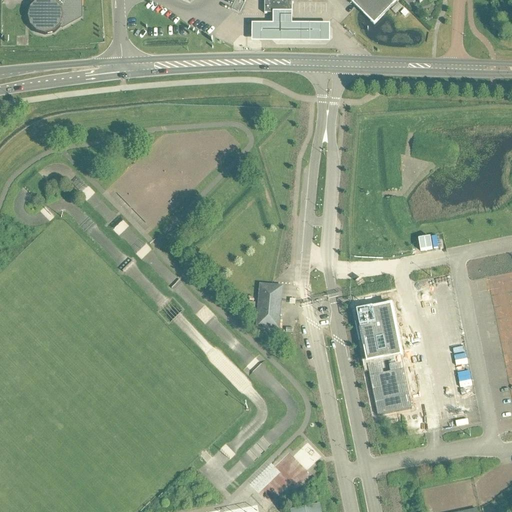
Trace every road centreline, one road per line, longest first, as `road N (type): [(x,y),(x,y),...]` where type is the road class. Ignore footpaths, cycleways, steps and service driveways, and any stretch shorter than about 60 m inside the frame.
road 1 (secondary): [(330,58),(121,61)]
road 2 (secondary): [(122,76),(320,70)]
road 3 (residential): [(329,223),(339,70)]
road 4 (residential): [(320,70),(309,222)]
road 5 (secondary): [(456,63),(330,58)]
road 6 (secondary): [(0,92),(122,76)]
road 7 (secondary): [(121,61),(0,72)]
